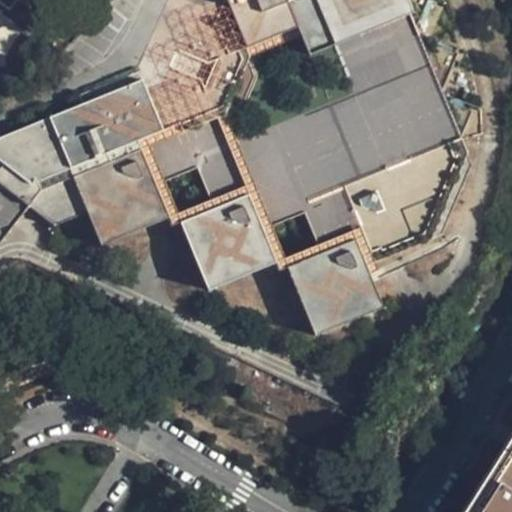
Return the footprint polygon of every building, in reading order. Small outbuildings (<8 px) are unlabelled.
[(0,234),(21,211),(42,228),(78,203),(98,243),(161,213),(170,209),(176,221),(202,278),(264,249),(276,244),(280,252),(312,318),(378,286),(348,223),(342,212),(351,209),(412,180),(460,110),(446,79),(461,54),(437,38),(437,34),(456,0),(226,0),(245,41),(139,92),(131,75),(71,102),(73,108),(47,120),(0,139),(0,234)] [(13,9),(19,0),(0,0),(0,4),(3,1),(13,9)] [(31,0),(19,0),(13,9),(19,14),(22,15),(31,0)] [(170,209),(161,213),(166,225),(176,221),(170,209)] [(342,212),(348,223),(355,219),(351,209),(342,212)] [(276,244),(264,249),(269,259),(280,252),(276,244)] [(511,511),(511,425),(457,511),(511,511)]
